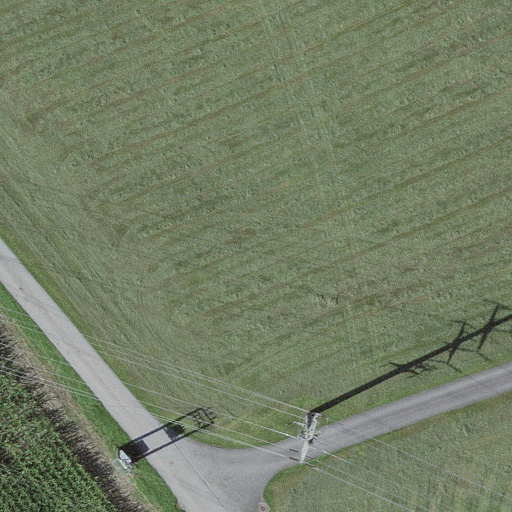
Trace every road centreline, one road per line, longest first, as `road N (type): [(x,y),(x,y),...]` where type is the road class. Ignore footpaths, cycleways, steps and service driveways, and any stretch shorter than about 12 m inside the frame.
road 1 (track): [(195,493),(511,379)]
road 2 (unclassified): [(209,511),(0,254)]
